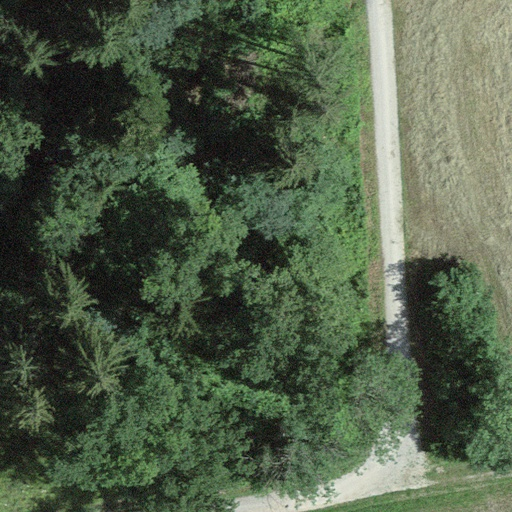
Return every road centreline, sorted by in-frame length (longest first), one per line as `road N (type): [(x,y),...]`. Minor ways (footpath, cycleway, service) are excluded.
road 1 (track): [(403,481),(377,0)]
road 2 (track): [(403,481),(209,511)]
